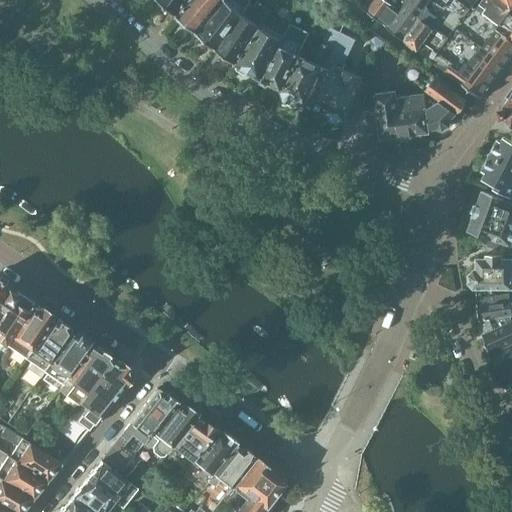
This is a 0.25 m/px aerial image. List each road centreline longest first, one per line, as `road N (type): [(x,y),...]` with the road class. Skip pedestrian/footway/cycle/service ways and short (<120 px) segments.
road 1 (residential): [(438,191),(282,140),(229,113),(90,0)]
road 2 (residential): [(159,361),(321,480)]
road 3 (residential): [(36,511),(159,361)]
road 4 (residential): [(0,255),(159,361)]
road 5 (residential): [(481,112),(332,0)]
road 6 (residential): [(511,424),(480,389),(455,305),(414,285)]
